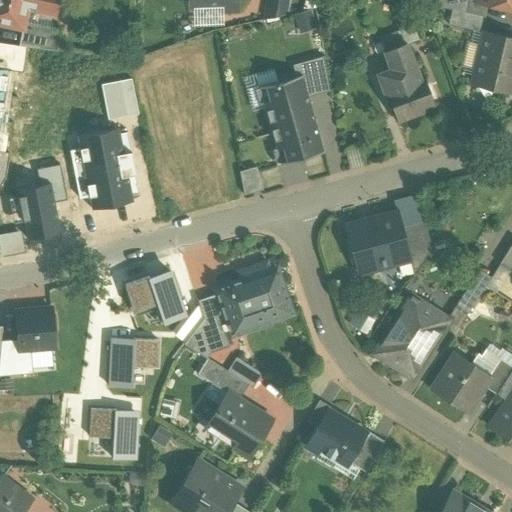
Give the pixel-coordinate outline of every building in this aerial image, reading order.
[(58,0),(0,0),(0,26),(19,31),(22,14),(54,20),(58,0)] [(237,0),(180,0),(180,19),(237,18),(237,0)] [(272,0),(271,14),(287,16),(288,0),(272,0)] [(511,0),(466,0),(466,5),(511,16),(511,0)] [(480,18),(448,12),(445,26),(477,33),(480,18)] [(385,36),(390,47),(416,36),(411,25),(385,36)] [(511,73),(511,41),(477,33),(466,86),(507,95),(511,73)] [(301,75),(258,87),(280,164),(323,152),(301,75)] [(405,81),(385,89),(397,121),(434,107),(422,75),(405,81)] [(240,193),(260,190),(256,167),(236,171),(240,193)] [(393,204),(396,215),(407,261),(428,256),(414,198),(393,204)] [(396,215),(343,227),(356,281),(408,269),(407,261),(396,215)] [(511,239),(495,268),(507,275),(511,267),(511,239)] [(242,279),(215,289),(227,323),(265,310),(269,321),(291,314),(275,269),(268,271),(264,260),(262,261),(263,264),(241,271),(240,268),(238,269),(242,279)] [(159,272),(121,287),(133,319),(171,305),(159,272)] [(486,281),(476,274),(458,300),(468,307),(486,281)] [(444,319),(408,297),(370,357),(406,380),(444,319)] [(50,308),(16,311),(19,350),(54,347),(52,331),(54,329),(53,315),(51,313),(50,308)] [(104,385),(130,386),(131,367),(158,367),(159,338),(105,336),(104,385)] [(54,371),(54,352),(36,352),(36,371),(54,371)] [(485,379),(450,356),(427,391),(463,414),(485,379)] [(273,421),(219,390),(197,426),(231,447),(226,455),(246,466),(273,421)] [(511,394),(509,393),(487,428),(511,443),(511,394)] [(105,458),(135,459),(137,409),(86,407),(85,435),(106,436),(105,458)] [(366,434),(325,411),(302,451),(314,457),(318,451),(347,467),(350,462),(366,434)] [(382,443),(366,434),(350,462),(365,471),(382,443)] [(233,492),(190,465),(165,507),(172,511),(220,511),(226,503),(233,492)] [(0,485),(0,511),(18,511),(25,504),(0,485)] [(482,511),(452,493),(439,511),(482,511)] [(241,511),(226,503),(220,511),(241,511)]
